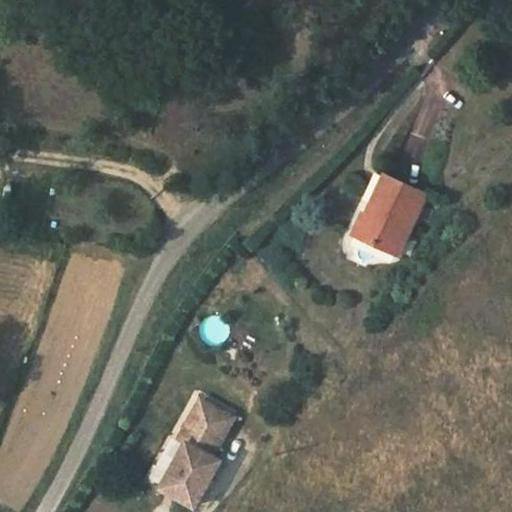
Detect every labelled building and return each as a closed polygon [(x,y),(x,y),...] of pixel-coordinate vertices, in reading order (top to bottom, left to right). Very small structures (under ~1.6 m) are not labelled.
[(428,66),(411,135),(431,140),(440,105),(463,111),(471,76),(428,66)] [(373,219),(365,216),(363,215),(354,234),(397,255),(424,196),(384,177),(370,206),(377,209),(373,219)] [(370,206),(365,216),(373,219),(377,209),(370,206)] [(50,327),(42,357),(57,361),(64,331),(50,327)] [(211,458),(232,420),(198,402),(177,441),(183,445),(159,491),(193,509),(218,462),(211,458)]
